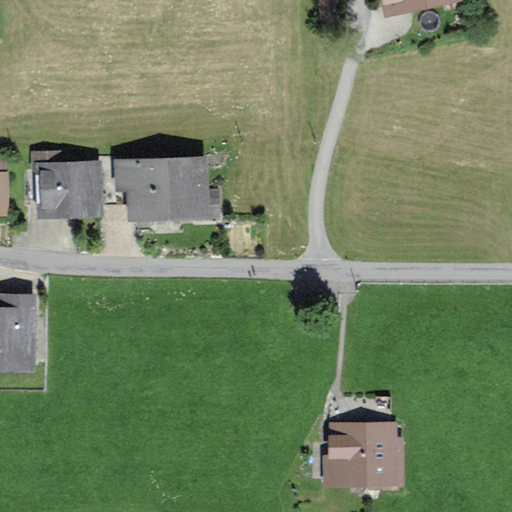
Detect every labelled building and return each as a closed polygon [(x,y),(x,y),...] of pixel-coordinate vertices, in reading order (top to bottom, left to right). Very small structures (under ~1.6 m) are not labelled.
[(335,0),(321,0),(322,20),(335,21),(335,0)] [(473,0),(390,0),(398,24),(474,2),(473,0)] [(64,153),(33,154),(34,206),(44,206),(44,218),(103,217),(102,166),(65,167),(64,153)] [(219,159),(119,163),(120,192),(133,192),(135,223),(222,219),(219,159)] [(0,216),(9,217),(9,162),(0,161),(0,216)] [(40,292),(0,291),(0,373),(40,373),(40,292)] [(398,426),(332,428),(334,490),(400,488),(398,426)]
